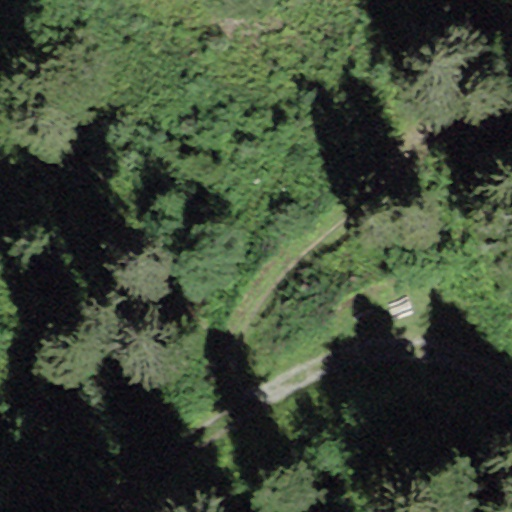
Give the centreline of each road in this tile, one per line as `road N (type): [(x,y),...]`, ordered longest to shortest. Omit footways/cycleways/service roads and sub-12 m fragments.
road 1 (track): [(260,400),(358,354),(413,352),(511,384)]
road 2 (track): [(100,511),(153,460),(260,400)]
